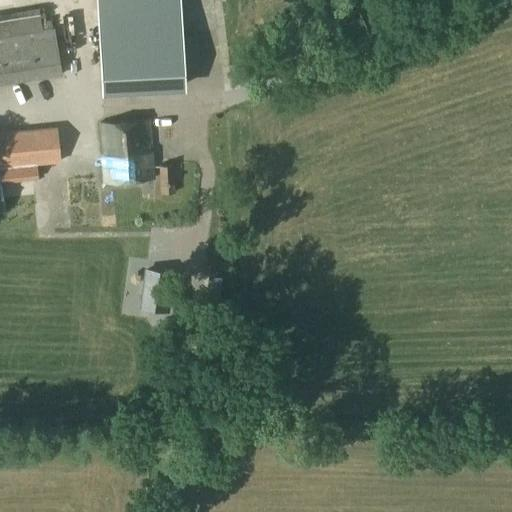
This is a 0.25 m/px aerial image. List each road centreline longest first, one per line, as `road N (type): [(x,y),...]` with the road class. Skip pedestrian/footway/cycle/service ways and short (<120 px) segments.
road 1 (track): [(511,2),(195,111)]
road 2 (unknown): [(0,112),(33,95),(113,84),(179,88),(211,105)]
